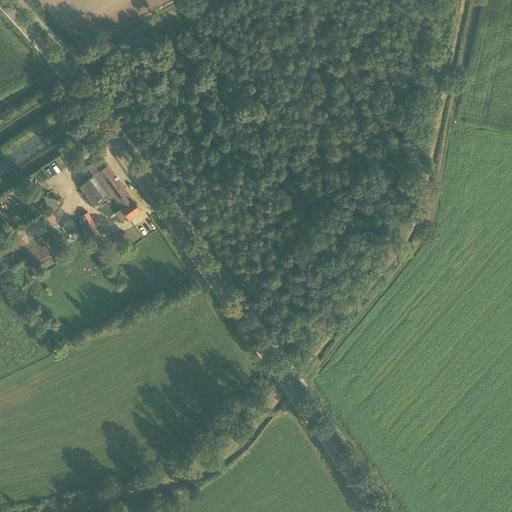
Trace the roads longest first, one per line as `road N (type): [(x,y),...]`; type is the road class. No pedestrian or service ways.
road 1 (tertiary): [(375,511),(63,66)]
road 2 (unclassified): [(63,66),(193,0)]
